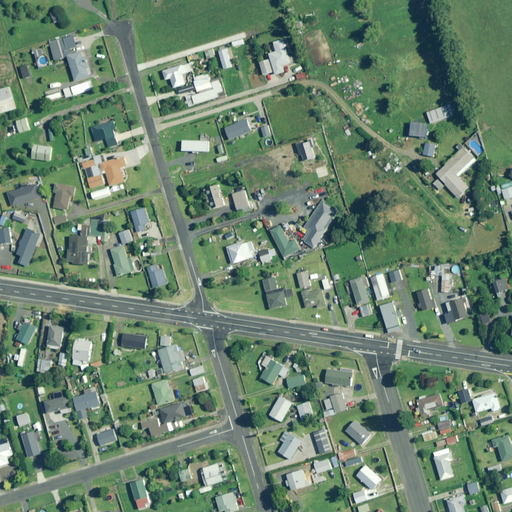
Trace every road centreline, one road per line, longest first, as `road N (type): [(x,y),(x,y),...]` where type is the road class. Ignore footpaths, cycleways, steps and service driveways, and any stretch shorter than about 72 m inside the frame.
road 1 (residential): [(124,29),(208,320)]
road 2 (residential): [(0,501),(240,428)]
road 3 (unclassified): [(0,290),(208,320)]
road 4 (residential): [(375,346),(422,511)]
road 5 (unclassified): [(208,320),(375,346)]
road 6 (unclassified): [(375,346),(511,366)]
